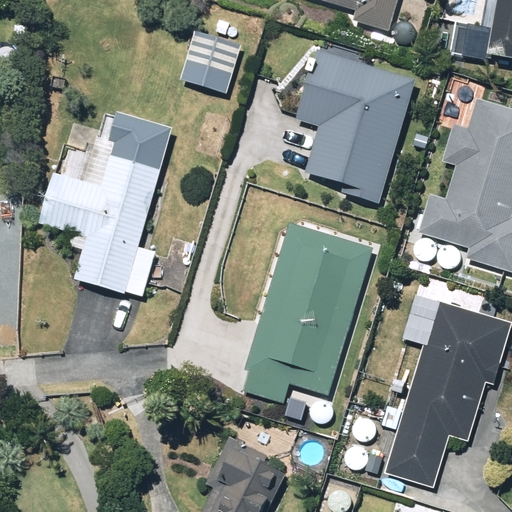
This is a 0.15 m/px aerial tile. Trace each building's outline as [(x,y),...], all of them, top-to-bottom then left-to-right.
[(304,0),(354,15),(351,23),(390,35),(401,0),(304,0)] [(511,0),(499,0),(490,63),(511,67),(511,0)] [(296,9),(289,6),(284,11),(283,20),(289,22),(296,21),(298,15),(296,9)] [(417,30),(408,24),(402,25),(396,29),(397,41),(400,46),(411,46),(418,39),(417,30)] [(183,86),(203,93),(231,102),(246,50),(197,35),(191,57),(183,86)] [(27,48),(0,47),(0,68),(26,70),(27,48)] [(329,132),(313,181),(380,203),(418,86),(322,55),(300,123),(329,132)] [(467,252),(463,264),(511,278),(511,112),(466,98),(444,168),(458,172),(448,203),(432,198),(420,237),(467,252)] [(147,304),(158,257),(142,256),(165,178),(171,153),(176,135),(143,125),(121,118),(112,147),(117,148),(112,167),(107,183),(106,192),(59,180),(45,231),(77,240),(73,254),(88,258),(79,288),(129,301),(129,299),(147,304)] [(294,230),(250,376),(253,378),(247,397),(287,409),(293,390),(332,402),(376,255),(294,230)] [(427,241),(422,243),(416,247),(415,254),(418,262),(427,265),(436,261),(439,255),(438,246),(433,242),(427,241)] [(450,249),(444,251),(440,255),(439,263),(444,270),(453,272),(463,267),(462,258),(458,251),(450,249)] [(511,325),(511,324),(438,303),(387,474),(435,488),(450,437),(469,442),(487,383),(494,385),(511,325)] [(295,404),(289,422),(305,427),(311,410),(295,404)] [(274,511),(289,482),(267,471),(270,463),(234,446),(212,491),(219,494),(210,511),(274,511)]
